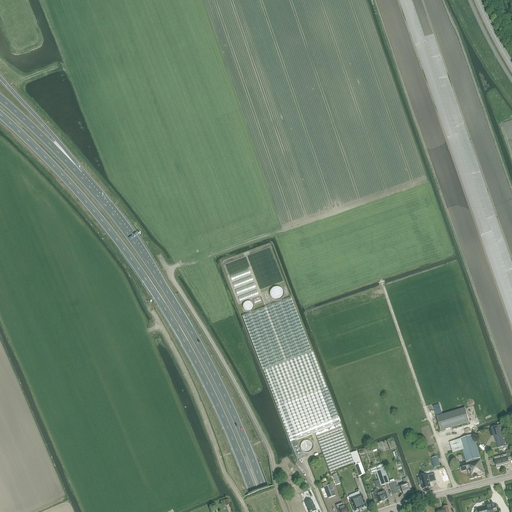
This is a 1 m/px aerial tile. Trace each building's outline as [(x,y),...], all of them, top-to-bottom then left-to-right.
[(269,250),(250,257),(252,263),(271,256),(269,250)] [(244,255),(224,262),(226,268),(245,261),(244,255)] [(271,257),(253,264),(255,270),(274,263),(271,257)] [(246,262),(227,270),(229,275),(248,268),(246,262)] [(274,264),(255,271),(257,276),(276,269),(274,264)] [(249,270),(230,277),(232,282),(251,275),(249,270)] [(277,271),(258,278),(260,283),(279,276),(277,271)] [(251,277),(232,284),(235,289),(253,282),(251,277)] [(279,278),(260,285),(262,291),(281,283),(279,278)] [(254,283),(235,291),(237,296),(256,289),(254,283)] [(282,285),(263,292),(265,297),(284,290),(282,285)] [(257,291),(238,298),(240,303),(259,296),(257,291)] [(285,292),(265,299),(268,305),(287,297),(285,292)] [(259,298),(241,305),(243,310),(261,303),(259,298)] [(291,298),(242,316),(243,318),(263,371),(276,407),(290,442),(290,443),(315,433),(316,436),(329,473),(354,464),(350,454),(340,428),(341,427),(312,352),(311,352),(291,298)] [(436,416),(442,414),(439,405),(433,407),(436,416)] [(470,423),(465,408),(437,417),(441,431),(470,423)] [(502,424),(491,427),(497,448),(508,445),(502,424)] [(449,442),(453,453),(462,450),(466,463),(459,465),(461,472),(467,471),(470,480),(481,477),(481,475),(485,474),(473,435),(449,442)] [(312,448),(312,447),(312,445),(311,444),(311,443),(310,442),(309,441),(308,441),(307,440),(306,440),(304,440),(303,441),(302,441),(301,442),(300,443),(299,444),(299,446),(299,447),(299,448),(299,449),(300,450),(300,451),(301,452),(302,453),(304,453),(305,453),(306,453),(308,453),(309,452),(310,451),(311,449),(312,448)] [(506,454),(500,456),(503,467),(509,466),(507,458),(511,457),(509,450),(505,451),(506,454)] [(356,451),(350,454),(354,464),(354,466),(360,463),(356,451)] [(496,469),(503,467),(500,456),(494,457),(496,469)] [(437,457),(431,459),(434,468),(440,467),(437,457)] [(360,463),(354,466),(358,477),(364,475),(360,463)] [(384,469),(375,472),(376,474),(378,481),(380,486),(381,486),(383,486),(389,483),(384,469)] [(417,478),(419,486),(420,486),(420,485),(421,485),(422,489),(430,487),(429,483),(435,481),(436,482),(436,481),(434,474),(434,475),(418,479),(418,478),(417,478)] [(396,481),(389,484),(393,495),(400,493),(399,490),(398,487),(396,481)] [(322,484),(327,499),(335,496),(331,484),(327,486),(326,483),(322,484)] [(400,486),(398,487),(399,490),(401,490),(403,495),(410,493),(408,488),(409,488),(407,483),(400,486)] [(378,503),(383,502),(382,501),(387,499),(385,492),(378,494),(377,489),(374,490),(374,492),(371,493),(373,500),(374,504),(375,504),(375,505),(378,504),(378,503)] [(350,502),(354,511),(359,510),(359,511),(362,509),(366,507),(361,495),(349,500),(350,502)] [(314,511),(316,511),(311,500),(307,502),(311,511),(309,511),(314,511)] [(343,506),(343,505),(342,503),(336,506),(338,511),(348,511),(346,505),(343,506)]
